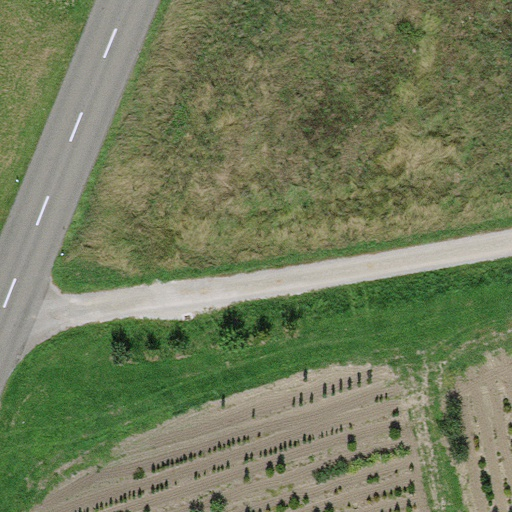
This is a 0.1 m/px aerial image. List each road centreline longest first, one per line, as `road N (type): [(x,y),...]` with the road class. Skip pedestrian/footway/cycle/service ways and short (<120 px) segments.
road 1 (track): [(511,239),(3,317)]
road 2 (tertiary): [(0,326),(131,0)]
